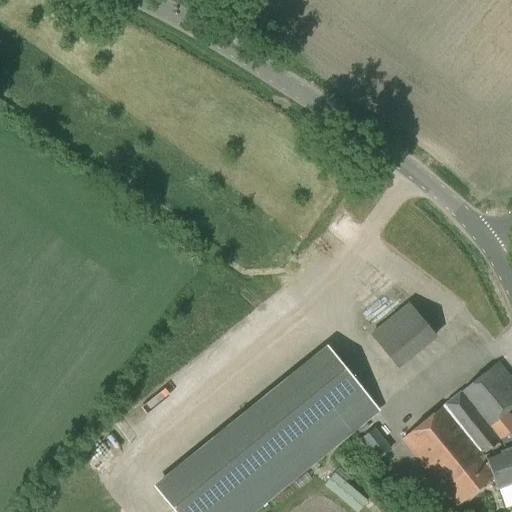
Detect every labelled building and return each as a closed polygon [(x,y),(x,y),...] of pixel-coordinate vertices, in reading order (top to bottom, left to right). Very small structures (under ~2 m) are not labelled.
[(396,366),(410,355),(385,324),(371,335),(396,366)] [(326,344),(151,485),(173,511),(254,511),(380,411),(326,344)] [(488,426),(506,412),(511,406),(511,381),(497,362),(401,439),(440,488),(449,480),(450,481),(482,455),(463,432),(481,417),(488,426)] [(481,417),(463,432),(482,455),(450,481),(449,480),(440,488),(455,506),(492,476),(496,488),(511,482),(511,418),(506,412),(488,426),(481,417)] [(390,449),(374,428),(360,439),(377,459),(390,449)]
